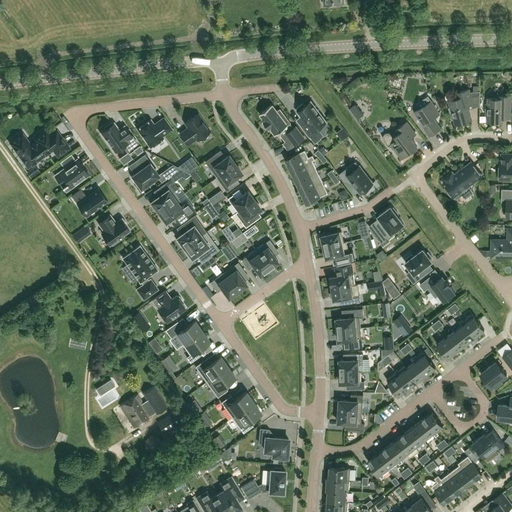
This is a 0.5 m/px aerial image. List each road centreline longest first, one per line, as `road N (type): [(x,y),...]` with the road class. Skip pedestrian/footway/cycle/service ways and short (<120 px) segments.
road 1 (residential): [(220,324),(79,118),(92,108),(224,95)]
road 2 (tertiary): [(220,63),(367,44),(511,39)]
road 3 (tertiary): [(0,83),(197,59),(220,63)]
road 4 (residential): [(511,297),(417,179),(468,136)]
road 5 (residential): [(301,229),(275,171),(224,95)]
road 6 (residential): [(319,413),(306,262)]
road 7 (residential): [(319,413),(281,407),(220,324)]
road 8 (residential): [(430,393),(462,434),(491,410),(460,370)]
road 9 (residential): [(313,456),(360,449),(430,393)]
